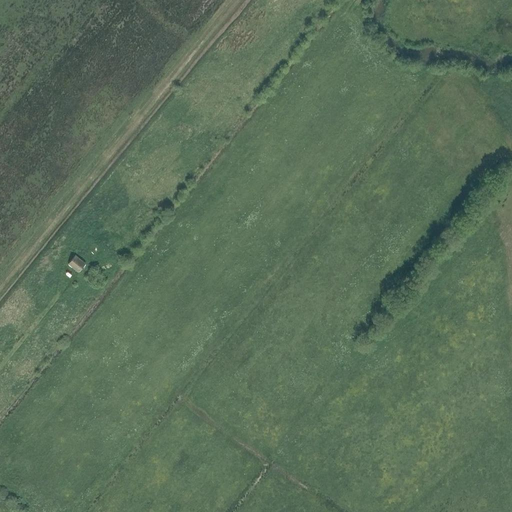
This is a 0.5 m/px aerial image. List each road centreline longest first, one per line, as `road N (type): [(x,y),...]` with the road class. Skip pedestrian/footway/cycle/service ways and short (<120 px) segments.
road 1 (track): [(0,280),(232,0)]
road 2 (track): [(0,367),(58,292),(67,251),(98,236),(110,215)]
road 3 (track): [(357,0),(363,47),(388,83),(455,121)]
